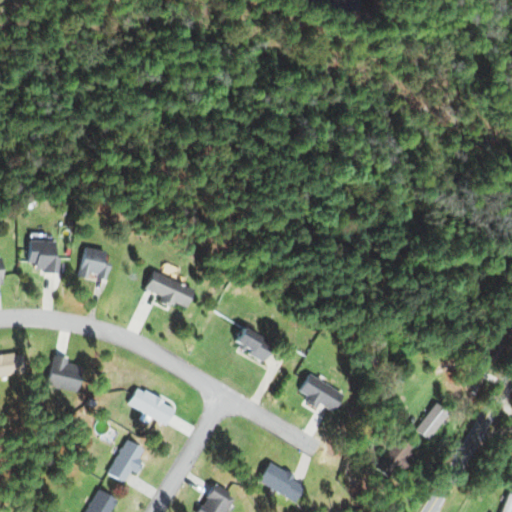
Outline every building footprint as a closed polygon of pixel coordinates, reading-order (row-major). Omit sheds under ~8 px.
[(55,242),(22,240),(21,262),(29,263),(29,272),(54,273),(55,242)] [(102,248),(75,248),(75,278),(102,278),(102,248)] [(161,297),(160,301),(183,310),(192,289),(146,270),(138,288),(161,297)] [(228,341),(255,362),(268,346),(241,325),(228,341)] [(54,356),(47,384),(78,392),(85,365),(54,356)] [(304,398),(304,399),(323,413),(335,396),(301,372),(290,388),(304,398)] [(163,426),(174,410),(137,386),(127,402),(163,426)] [(427,440),(447,412),(433,403),(414,431),(427,440)] [(412,444),(398,434),(374,469),(389,479),(412,444)] [(107,474),(123,484),(144,450),(128,440),(107,474)] [(255,480),(293,502),(303,483),(265,462),(255,480)] [(192,511),(223,511),(234,497),(214,482),(192,511)] [(82,511),(107,511),(114,499),(95,489),(82,511)]
